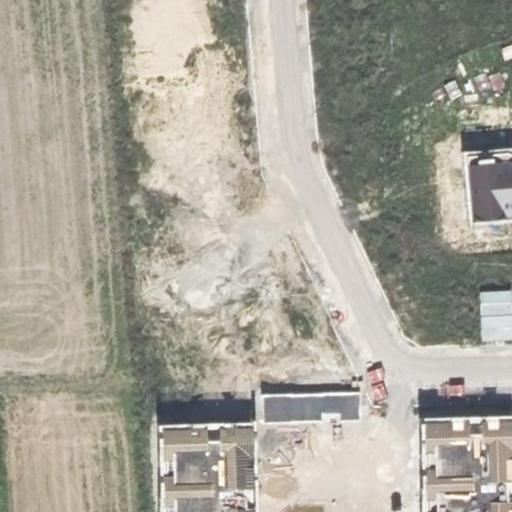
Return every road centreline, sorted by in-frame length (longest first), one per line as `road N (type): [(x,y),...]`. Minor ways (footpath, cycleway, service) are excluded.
road 1 (residential): [(278,0),(292,148),(397,365)]
road 2 (track): [(0,388),(239,381)]
road 3 (residential): [(239,381),(397,365)]
